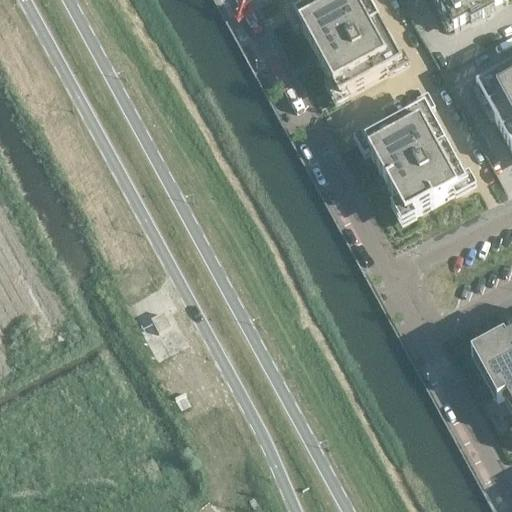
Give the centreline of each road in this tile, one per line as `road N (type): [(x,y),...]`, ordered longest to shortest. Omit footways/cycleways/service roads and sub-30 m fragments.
road 1 (secondary): [(345,511),(64,0)]
road 2 (secondary): [(22,0),(211,345),(291,511)]
road 3 (residential): [(389,279),(232,0)]
road 4 (residential): [(511,509),(418,334)]
road 5 (unknown): [(439,77),(315,147)]
road 6 (residential): [(511,218),(389,279)]
road 7 (residential): [(417,0),(443,49),(511,14)]
